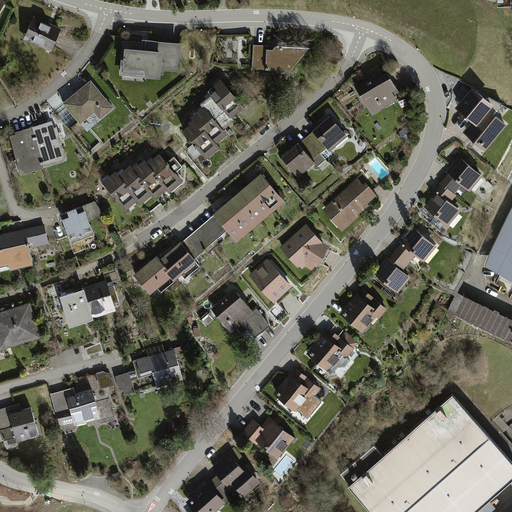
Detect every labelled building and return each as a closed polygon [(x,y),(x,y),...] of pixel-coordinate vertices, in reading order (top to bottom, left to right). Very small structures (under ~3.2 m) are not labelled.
[(0,0),(0,12),(8,0),(7,0),(0,0)] [(63,27),(35,15),(25,38),(53,50),(63,27)] [(184,71),(185,41),(152,39),(152,31),(126,30),(124,75),(164,77),(164,70),(184,71)] [(311,47),(254,44),(252,69),(292,70),(311,47)] [(102,69),(98,63),(94,67),(98,73),(102,69)] [(375,77),(357,88),(373,114),(398,99),(393,90),(398,88),(387,70),(382,72),(378,65),(370,69),(375,77)] [(248,106),(221,75),(208,86),(214,93),(190,113),(194,117),(182,127),(208,157),(222,145),(218,140),(230,130),(225,125),(248,106)] [(101,116),(116,105),(94,77),(64,100),(81,121),(96,109),(101,116)] [(462,111),(475,121),(486,109),(492,114),(496,109),(498,111),(503,105),(489,97),(487,100),(473,88),(462,102),(467,105),(462,111)] [(467,131),(487,147),(505,125),(492,114),(486,109),(475,121),(467,131)] [(334,113),(284,155),(301,175),(351,133),(334,113)] [(43,123),(11,133),(24,172),(70,157),(61,128),(47,133),(43,123)] [(120,165),(105,177),(130,207),(141,197),(145,201),(156,192),(159,196),(169,187),(172,191),(186,179),(161,151),(151,159),(148,156),(137,165),(133,161),(123,169),(120,165)] [(454,172),(428,202),(453,223),(467,206),(455,197),(469,180),(477,186),(487,174),(463,154),(450,169),(454,172)] [(227,231),(237,242),(289,198),(264,169),(212,213),(214,215),(227,231)] [(359,177),(325,208),(345,230),(383,195),(369,180),(365,184),(359,177)] [(99,198),(64,212),(74,237),(97,228),(94,219),(106,215),(99,198)] [(214,215),(182,242),(196,258),(227,231),(214,215)] [(511,216),(487,268),(511,279),(511,216)] [(0,232),(0,267),(36,259),(33,246),(51,242),(47,222),(0,232)] [(329,245),(324,243),(307,223),(281,247),(298,267),(300,265),(303,268),(305,266),(313,271),(329,245)] [(389,252),(375,269),(401,289),(414,274),(406,268),(418,252),(427,259),(440,243),(417,225),(393,255),(389,252)] [(182,242),(180,241),(160,258),(157,255),(134,275),(151,294),(170,277),(173,280),(197,260),(196,258),(182,242)] [(267,259),(249,275),(275,302),(292,286),(267,259)] [(108,278),(60,293),(70,323),(118,308),(108,278)] [(343,313),(366,330),(378,315),(382,318),(391,306),(363,285),(343,313)] [(211,307),(232,332),(255,313),(234,288),(211,307)] [(511,319),(461,295),(453,313),(511,341),(511,319)] [(0,346),(0,348),(42,334),(31,302),(0,311),(0,346)] [(329,325),(308,353),(330,370),(344,351),(351,356),(358,347),(329,325)] [(183,378),(175,347),(133,358),(135,368),(114,374),(119,392),(135,388),(132,377),(152,371),(156,385),(183,378)] [(290,371),(275,393),(300,410),(309,396),(313,399),(323,385),(298,368),(294,373),(290,371)] [(102,415),(94,388),(77,392),(74,384),(51,391),(58,414),(72,409),(76,423),(102,415)] [(482,511),(511,486),(511,457),(453,391),(382,454),(373,444),(339,473),(373,511),(482,511)] [(22,409),(19,401),(0,406),(0,427),(5,445),(41,434),(33,406),(22,409)] [(253,418),(243,431),(281,458),(297,436),(272,418),(266,426),(253,418)] [(243,467),(231,452),(212,467),(227,485),(231,482),(243,496),(262,481),(247,463),(243,467)] [(210,479),(187,498),(198,511),(218,511),(230,503),(210,479)]
